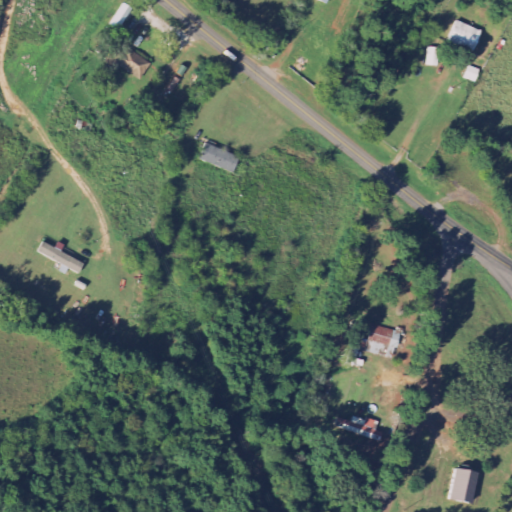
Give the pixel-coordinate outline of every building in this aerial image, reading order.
[(113,25),(122,31),(136,9),(126,3),(113,25)] [(477,52),(485,30),(460,21),(452,43),(477,52)] [(121,70),(124,66),(142,79),(153,63),(126,45),(112,64),(121,70)] [(467,78),(479,82),(483,69),(471,65),(467,78)] [(202,161),(238,172),(243,156),(207,145),(202,161)] [(87,263),(61,252),(62,249),(46,242),(40,255),(71,269),(82,274),(87,263)] [(372,341),(364,339),(362,349),(399,359),(406,333),(376,325),(372,341)] [(338,427),(377,440),(383,423),(369,418),(368,421),(356,416),(354,422),(341,418),(338,427)] [(476,505),(482,474),(458,469),(452,501),(476,505)]
